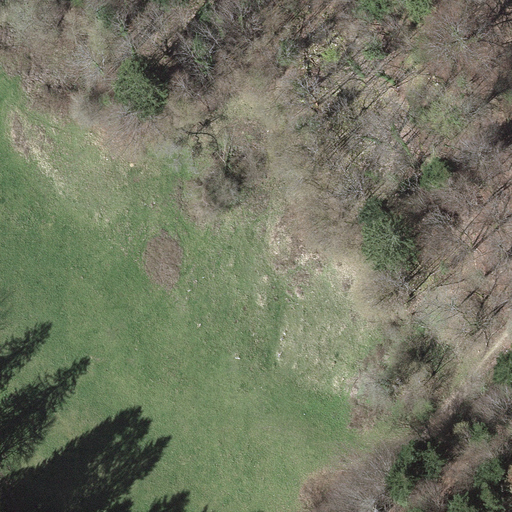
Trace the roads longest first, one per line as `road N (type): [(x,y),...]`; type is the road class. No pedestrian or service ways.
road 1 (track): [(511,220),(477,362),(449,401),(378,454)]
road 2 (track): [(501,0),(495,16),(511,210)]
